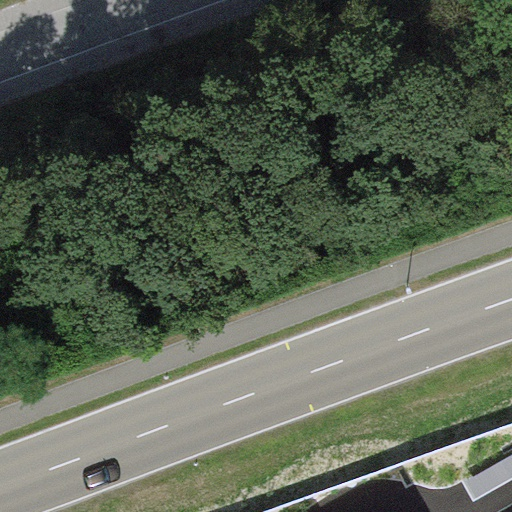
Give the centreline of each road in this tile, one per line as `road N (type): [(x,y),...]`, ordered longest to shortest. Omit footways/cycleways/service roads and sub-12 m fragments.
road 1 (primary): [(0,488),(511,298)]
road 2 (residential): [(154,0),(0,56)]
